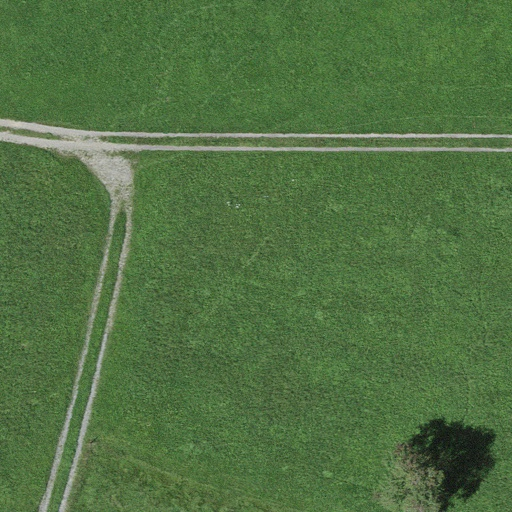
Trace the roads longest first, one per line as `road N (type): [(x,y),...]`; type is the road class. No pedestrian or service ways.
road 1 (track): [(511,147),(82,144),(0,130)]
road 2 (track): [(49,511),(104,305),(121,208),(118,145)]
